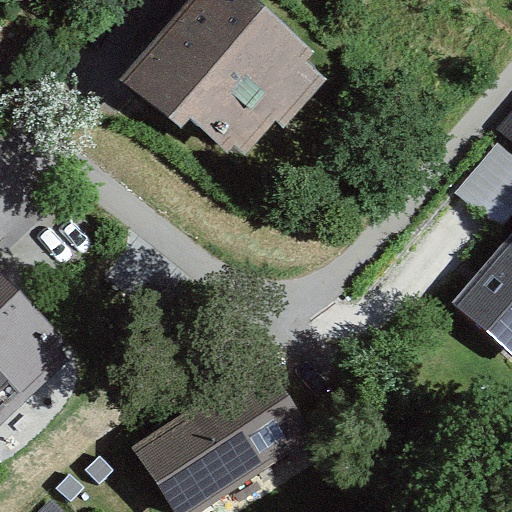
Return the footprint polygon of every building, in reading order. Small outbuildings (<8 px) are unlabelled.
[(311,76),(219,0),(201,0),(118,99),(184,154),(207,128),(242,157),(311,76)] [(511,120),(499,135),(511,146),(511,120)] [(511,217),(511,162),(498,150),(456,200),(498,235),(511,217)] [(66,195),(0,255),(0,258),(44,306),(111,245),(66,195)] [(511,247),(460,310),(511,352),(511,247)] [(68,349),(0,280),(0,433),(68,365),(60,357),(68,349)] [(267,367),(137,452),(175,511),(211,511),(317,443),(267,367)]
